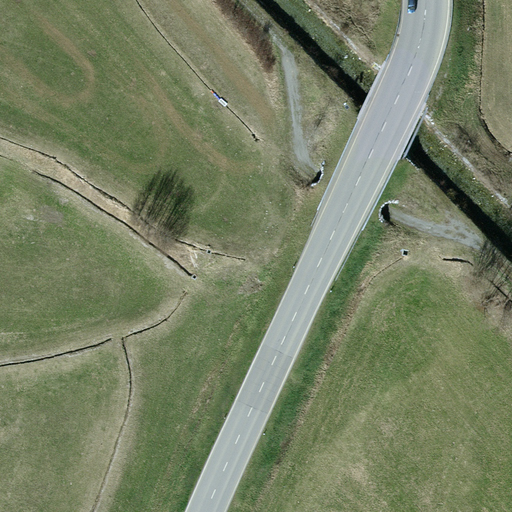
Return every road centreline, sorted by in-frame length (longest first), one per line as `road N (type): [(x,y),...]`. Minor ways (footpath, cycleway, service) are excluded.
road 1 (tertiary): [(203,511),(399,84),(419,30),(419,0)]
road 2 (track): [(221,0),(270,50),(282,152),(291,165),(308,182),(382,217),(446,238),(511,294)]
